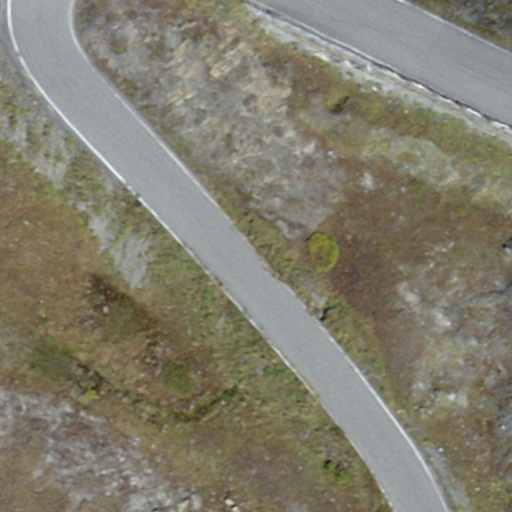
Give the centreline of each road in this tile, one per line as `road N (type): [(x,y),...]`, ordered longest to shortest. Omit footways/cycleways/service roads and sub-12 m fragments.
road 1 (track): [(52,0),(70,79),(263,288),(419,492),(426,511)]
road 2 (track): [(511,94),(314,0)]
